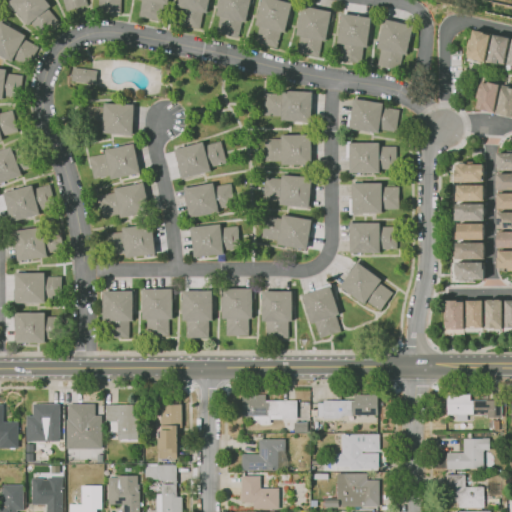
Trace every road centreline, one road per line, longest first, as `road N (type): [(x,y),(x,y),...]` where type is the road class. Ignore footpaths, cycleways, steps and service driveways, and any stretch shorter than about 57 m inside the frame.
road 1 (secondary): [(415,366),(0,367)]
road 2 (residential): [(439,122),(427,165),(425,267),(414,321),(414,511)]
road 3 (residential): [(207,367),(206,511)]
